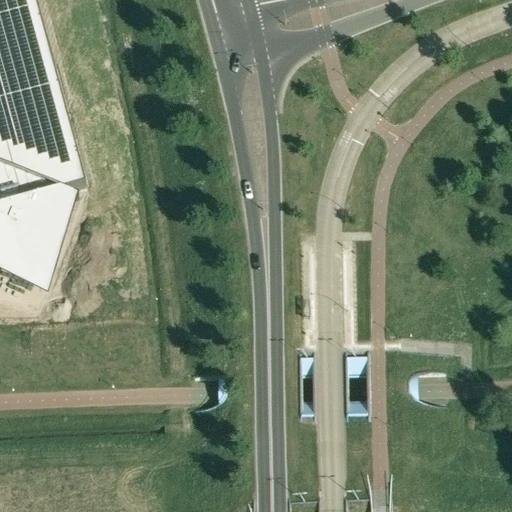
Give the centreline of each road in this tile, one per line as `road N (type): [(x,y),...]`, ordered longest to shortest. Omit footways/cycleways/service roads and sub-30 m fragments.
road 1 (tertiary): [(267,287),(275,205),(261,51)]
road 2 (tertiary): [(220,60),(267,287)]
road 3 (tertiary): [(267,287),(271,511)]
road 4 (tertiary): [(261,51),(423,0)]
